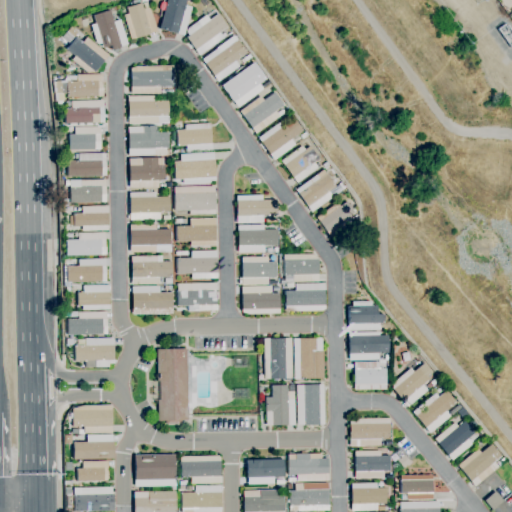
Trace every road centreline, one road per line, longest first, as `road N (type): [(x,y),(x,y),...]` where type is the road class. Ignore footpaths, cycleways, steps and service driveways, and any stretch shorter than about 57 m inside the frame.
road 1 (residential): [(336,326),(332,265),(171,49),(127,61),(114,81),(119,315),(136,348)]
road 2 (residential): [(137,431),(123,453),(123,511),(474,506),(392,408),(337,405)]
road 3 (trunk): [(31,424),(17,0)]
road 4 (residential): [(336,326),(176,330),(136,348)]
road 5 (residential): [(137,431),(177,445),(338,441)]
road 6 (residential): [(226,329),(226,170),(249,148)]
road 7 (residential): [(339,511),(336,326)]
